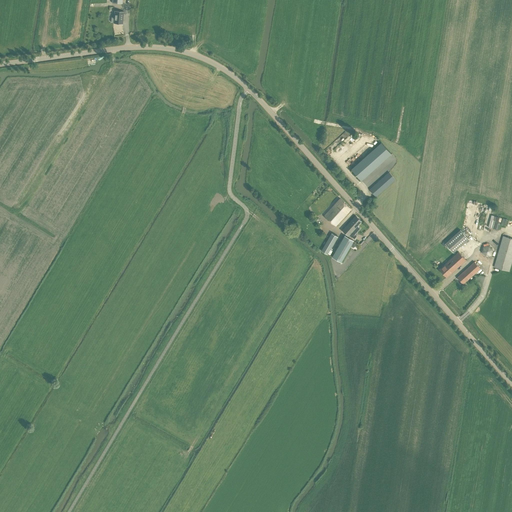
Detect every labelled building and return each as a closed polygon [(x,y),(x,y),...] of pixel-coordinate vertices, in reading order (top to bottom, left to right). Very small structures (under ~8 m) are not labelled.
[(113,23),(123,24),(124,11),(114,10),(114,18),(112,17),(111,22),(113,22),(113,23)] [(381,142),(351,169),(362,181),(392,154),(381,142)] [(370,189),(376,197),(395,179),(389,172),(370,189)] [(325,216),(336,226),(351,208),(340,198),(325,216)] [(343,230),(349,236),(349,235),(355,239),(357,235),(353,232),(362,221),(356,216),(343,230)] [(445,243),(446,244),(453,252),(469,239),(460,230),(445,243)] [(332,232),(322,250),(329,254),(338,236),(332,232)] [(332,257),(341,262),(354,241),(345,235),(332,257)] [(511,238),(503,236),(495,264),(494,267),(509,271),(511,261),(511,238)] [(484,247),(482,252),(486,256),(491,255),(493,250),(489,246),(484,247)] [(459,252),(452,258),(439,269),(447,277),(466,260),(459,252)] [(474,262),(472,264),(457,277),(463,284),(480,268),(474,262)]
